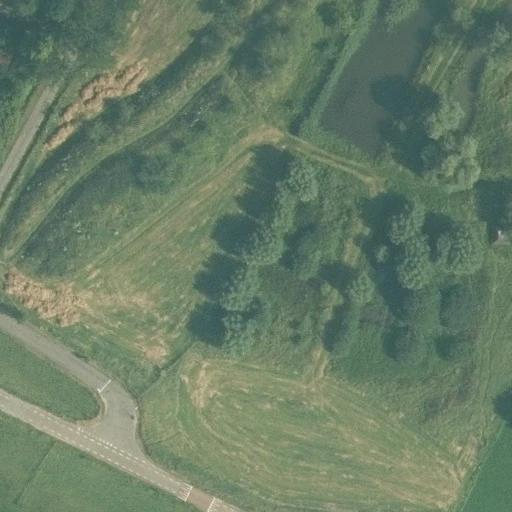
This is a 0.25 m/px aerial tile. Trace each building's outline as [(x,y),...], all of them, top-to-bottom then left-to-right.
[(296,0),(294,4),(315,13),(320,0),(296,0)] [(1,46),(0,48),(0,61),(5,64),(12,52),(1,46)] [(139,141),(137,143),(136,144),(138,146),(134,149),(147,167),(181,143),(168,125),(164,127),(162,125),(161,125),(159,127),(158,128),(160,130),(142,143),(140,141),(139,141)] [(511,225),(490,225),(490,247),(511,248),(511,225)] [(446,402),(446,403),(443,403),(443,402),(442,403),(442,404),(437,405),(443,427),(463,421),(457,400),(447,402),(447,401),(446,402)]
